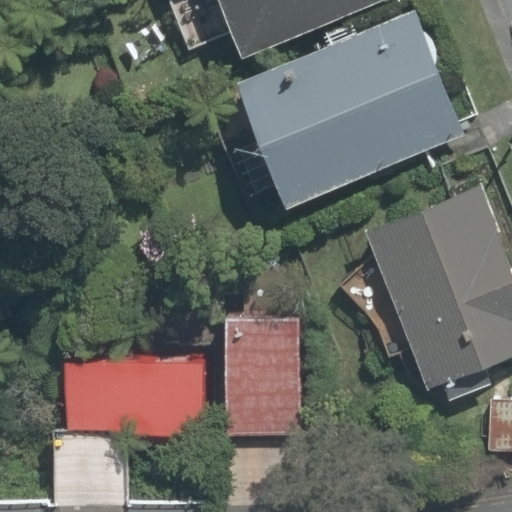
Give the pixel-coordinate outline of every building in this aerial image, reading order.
[(227,0),(248,50),(368,0),(227,0)] [(231,129),(255,190),(286,177),(295,199),(463,131),(451,101),(462,97),(432,23),(421,27),(409,0),(395,0),(275,48),(281,61),(245,76),(262,117),(231,129)] [(511,452),(511,265),(479,178),(370,220),(466,471),(511,452)] [(273,306),(273,283),(253,282),(252,305),(231,304),(227,425),(305,427),(308,307),(273,306)] [(203,426),(204,349),(98,347),(98,359),(72,358),(71,423),(119,424),(131,424),(203,426)]
